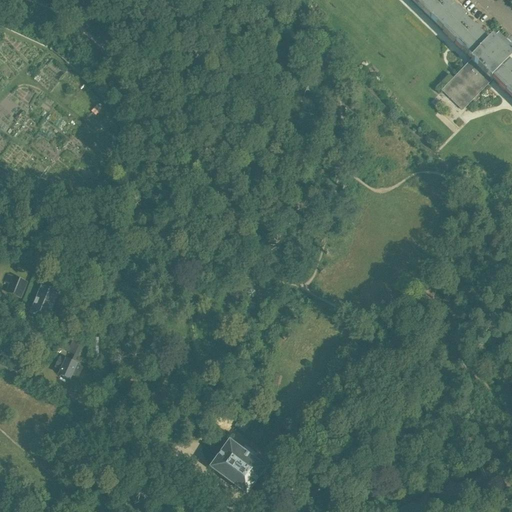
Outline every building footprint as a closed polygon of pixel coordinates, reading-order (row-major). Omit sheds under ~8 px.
[(171,0),(164,8),(163,8),(154,18),(163,27),(188,0),(171,0)] [(488,44),(474,30),(442,0),(409,0),(473,61),(442,92),(462,111),(492,80),(511,98),(511,67),(508,64),(511,60),(511,58),(492,40),(488,44)] [(102,110),(97,106),(91,112),(96,116),(102,110)] [(20,299),(26,284),(13,278),(7,294),(20,299)] [(47,322),(60,290),(43,283),(30,315),(47,322)] [(252,318),(256,306),(246,302),(242,314),(252,318)] [(75,363),(83,344),(73,340),(67,353),(72,355),(69,360),(67,360),(66,361),(66,362),(60,360),(55,369),(61,371),(59,376),(70,381),(72,376),(78,379),(82,370),(76,367),(77,364),(75,363)] [(236,426),(245,433),(262,410),(253,403),(236,426)] [(243,452),(230,443),(210,469),(247,496),(266,470),(253,460),(256,457),(245,449),(243,452)] [(305,469),(314,474),(324,459),(315,454),(305,469)] [(318,504),(322,499),(309,489),(304,494),(318,504)] [(312,511),(312,510),(313,509),(310,505),(307,501),(302,502),(300,506),(301,511),(306,511),(312,511)]
